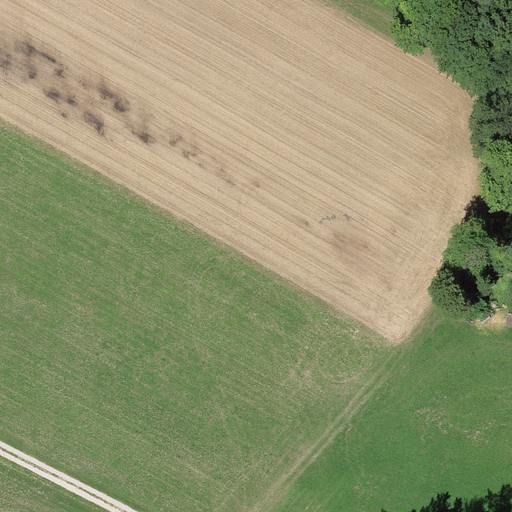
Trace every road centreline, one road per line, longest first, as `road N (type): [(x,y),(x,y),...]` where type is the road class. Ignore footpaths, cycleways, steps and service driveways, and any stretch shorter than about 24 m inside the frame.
road 1 (track): [(261,511),(417,324)]
road 2 (track): [(120,511),(0,451)]
